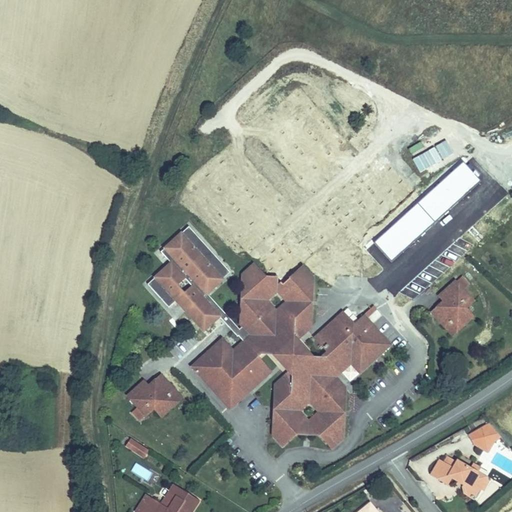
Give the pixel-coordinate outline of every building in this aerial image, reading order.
[(331,165),(321,174),(326,179),(335,170),(331,165)] [(330,182),(331,184),(339,176),(338,174),(330,182)] [(331,184),(330,184),(362,219),(372,210),(340,175),(339,176),(331,184)] [(290,221),(285,225),(299,240),(303,237),(311,245),(307,249),(321,264),(326,259),(331,264),(344,265),(349,260),(350,246),(346,241),(350,236),(336,221),(333,225),(324,216),(328,213),(314,198),(310,203),(305,198),(304,195),(300,195),(300,197),(292,197),(286,202),(286,216),(290,221)] [(221,200),(199,223),(222,246),(245,222),(221,200)] [(328,213),(324,216),(333,225),(336,221),(328,213)] [(181,234),(184,237),(192,230),(189,227),(181,234)] [(233,351),(222,339),(192,367),(230,409),(271,372),(258,358),(268,348),(289,372),(292,375),(289,377),(286,375),(277,383),(280,386),(275,390),(280,396),(275,401),(281,409),(281,412),(273,419),(278,425),(273,430),(278,435),(275,437),(283,447),(302,428),(314,429),(332,449),(341,440),(338,437),(343,433),(338,427),(343,422),(336,415),(336,411),(344,404),(339,399),(345,394),(340,388),(343,386),(336,378),(342,372),(350,381),(359,373),(390,346),(366,319),(364,316),(354,325),(343,313),(315,338),(327,352),(316,363),(296,341),(293,338),(297,335),(299,338),(308,330),(305,327),(311,322),(305,317),(311,312),(304,304),(304,301),(311,294),(307,288),(312,283),(307,278),(311,275),(303,266),(291,277),(283,284),(271,284),(264,276),(253,264),(245,272),(247,275),(242,280),(247,285),(242,290),(249,298),(249,301),(241,308),(246,314),(240,319),(245,324),(239,330),(207,294),(222,279),(220,276),(227,269),(216,257),(213,260),(199,246),(203,242),(192,230),(184,237),(181,234),(161,252),(171,263),(155,278),(158,281),(150,288),(166,304),(173,298),(176,301),(178,299),(182,295),(192,306),(190,308),(208,327),(219,317),(223,321),(237,337),(238,336),(243,342),(233,351)] [(303,237),(299,240),(307,249),(311,245),(303,237)] [(227,269),(220,276),(222,279),(230,273),(227,269)] [(291,277),(264,276),(271,284),(283,284),(291,277)] [(441,310),(438,306),(431,313),(447,330),(453,325),(454,326),(458,323),(462,327),(472,318),(465,310),(473,302),(463,291),(469,285),(461,277),(456,283),(455,282),(439,296),(444,302),(447,305),(441,310)] [(158,281),(155,278),(147,285),(150,288),(158,281)] [(249,301),(249,298),(242,290),(240,300),(241,308),(249,301)] [(312,303),(311,294),(304,301),(304,304),(311,312),(312,303)] [(206,329),(208,327),(190,308),(192,306),(182,295),(178,299),(206,329)] [(173,298),(166,304),(169,308),(176,301),(173,298)] [(444,302),(438,306),(441,310),(447,305),(444,302)] [(373,308),(364,316),(366,319),(375,310),(373,308)] [(453,325),(447,330),(453,336),(462,327),(458,323),(454,326),(453,325)] [(149,386),(144,381),(127,396),(138,408),(132,413),(139,421),(145,416),(146,416),(154,408),(162,417),(172,407),(166,401),(170,398),(169,396),(175,391),(161,375),(155,381),(158,385),(152,390),(149,386)] [(155,381),(149,386),(152,390),(158,385),(155,381)] [(182,398),(175,391),(169,396),(170,398),(166,401),(172,407),(182,398)] [(273,410),(273,419),(281,412),(281,409),(275,401),(273,410)] [(336,415),(343,422),(345,413),(344,404),(336,411),(336,415)] [(484,454),(502,438),(487,420),(468,436),(484,454)] [(125,446),(136,453),(141,446),(130,439),(125,446)] [(141,446),(136,453),(144,459),(149,451),(141,446)] [(478,482),(477,473),(477,471),(478,471),(480,468),(474,464),(471,469),(457,461),(456,462),(447,457),(444,463),(453,468),(448,476),(451,478),(458,482),(463,485),(464,485),(463,486),(462,488),(464,493),(467,495),(474,499),(479,489),(480,488),(482,484),(478,482)] [(448,476),(453,468),(439,460),(431,474),(437,478),(447,484),(451,478),(448,476)] [(148,481),(153,472),(135,463),(130,472),(148,481)] [(488,482),(487,477),(477,471),(477,473),(478,482),(482,484),(480,488),(481,489),(483,490),(488,482)] [(161,505),(156,511),(191,511),(199,501),(174,485),(161,505)] [(153,500),(145,511),(156,511),(161,505),(153,500)] [(373,511),(375,510),(370,503),(358,511),(373,511)]
